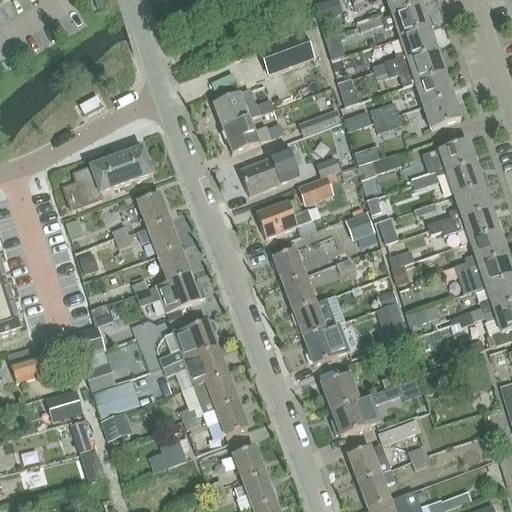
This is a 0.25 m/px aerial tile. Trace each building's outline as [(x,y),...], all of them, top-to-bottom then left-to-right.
[(418,0),(383,0),(390,18),(421,8),(418,0)] [(381,16),(369,21),(372,31),(383,27),(385,31),(393,28),(398,41),(429,31),(429,30),(433,28),(429,18),(425,19),(421,8),(390,18),(383,21),(381,16)] [(369,21),(356,25),(358,29),(360,35),(372,31),(369,21)] [(403,55),(394,58),(395,61),(397,67),(437,53),(429,31),(398,41),(403,55)] [(312,62),(303,36),(258,53),(267,79),(312,62)] [(395,61),(383,66),(387,77),(389,83),(398,80),(402,91),(413,87),(445,76),(437,53),(397,67),(395,61)] [(383,66),(371,69),(373,75),(375,81),(387,77),(383,66)] [(445,76),(413,87),(421,110),(452,99),(445,76)] [(249,92),(212,106),(222,133),(250,122),(250,123),(274,113),(270,102),(255,108),(249,92)] [(452,99),(421,110),(429,133),(460,122),(452,99)] [(79,109),(84,118),(101,108),(96,100),(79,109)] [(381,112),(389,136),(401,132),(393,108),(381,112)] [(377,140),(389,136),(381,112),(369,116),(377,140)] [(336,113),(317,121),(321,133),(340,126),(336,113)] [(344,123),(348,135),(359,131),(355,119),(344,123)] [(250,122),(222,133),(231,157),(284,137),(280,127),(266,132),(265,129),(254,134),(250,123),(250,122)] [(441,169),(433,171),(434,175),(436,181),(445,178),(444,177),(475,166),(468,143),(436,154),(441,169)] [(267,158),(268,163),(239,174),(248,199),(279,188),(278,186),(299,178),(288,150),(267,158)] [(76,189),(63,194),(71,215),(101,204),(99,198),(150,178),(140,151),(89,171),(89,172),(72,179),(76,189)] [(382,163),(373,166),(377,178),(401,170),(397,158),(382,163)] [(316,168),(320,180),(339,173),(335,161),(316,168)] [(475,166),(444,177),(445,178),(452,200),(483,189),(475,166)] [(434,175),(422,179),(426,191),(438,186),(436,181),(434,175)] [(422,179),(409,183),(411,189),(413,195),(426,191),(422,179)] [(299,190),(306,208),(333,198),(326,180),(299,190)] [(456,213),(448,215),(450,220),(452,224),(459,222),(460,222),(491,212),(483,189),(452,200),(456,213)] [(146,232),(168,224),(157,198),(136,206),(146,232)] [(301,217),(296,203),(256,218),(266,243),(310,226),(306,215),(301,217)] [(450,220),(438,225),(439,229),(441,235),(443,239),(463,232),(468,245),(499,235),(491,212),(460,222),(459,222),(452,224),(450,220)] [(353,222),(345,225),(353,246),(373,238),(365,217),(363,218),(353,222)] [(73,220),(54,227),(59,242),(79,235),(73,220)] [(389,222),(377,227),(381,236),(393,232),(389,222)] [(141,247),(150,243),(156,260),(178,251),(168,224),(146,232),(136,236),(141,247)] [(438,225),(425,229),(427,234),(429,239),(441,235),(439,229),(438,225)] [(115,243),(127,238),(124,230),(111,234),(115,243)] [(472,258),(463,262),(464,266),(466,271),(467,273),(476,270),(506,260),(507,260),(507,257),(499,235),(468,245),(472,258)] [(127,238),(115,243),(118,252),(130,247),(127,238)] [(166,286),(188,278),(178,251),(156,260),(166,286)] [(294,253),(272,261),(283,288),(287,286),(304,280),(294,253)] [(339,257),(332,259),(336,268),(349,263),(345,254),(339,257)] [(464,266),(453,270),(457,281),(458,284),(478,277),(483,291),(511,281),(511,273),(507,260),(506,260),(476,270),(467,273),(466,271),(464,266)] [(349,263),(336,268),(339,277),(352,272),(349,263)] [(453,270),(441,274),(443,279),(445,285),(457,281),(453,270)] [(0,339),(19,334),(0,272),(0,339)] [(203,302),(197,287),(192,289),(188,278),(166,286),(147,293),(135,298),(134,298),(138,310),(161,302),(167,317),(198,305),(198,304),(203,302)] [(287,286),(283,288),(293,315),(299,313),(314,307),(304,280),(287,286)] [(487,304),(478,307),(480,313),(482,313),(483,317),(491,314),(511,306),(511,281),(483,291),(487,304)] [(144,283),(131,288),(135,298),(147,293),(144,283)] [(293,317),(292,320),(294,327),(297,328),(303,342),(325,334),(336,329),(326,302),(314,307),(299,313),(293,315),(293,317)] [(470,317),(469,317),(473,326),(485,322),(485,325),(494,322),(498,336),(491,338),(495,349),(511,343),(511,306),(491,314),(483,317),(482,313),(480,313),(470,317)] [(370,316),(356,321),(359,329),(373,324),(370,316)] [(469,317),(458,321),(460,326),(461,330),(473,326),(469,317)] [(183,332),(172,336),(179,355),(183,363),(217,350),(212,336),(215,335),(216,332),(214,325),(210,323),(207,324),(207,323),(183,332)] [(325,334),(303,342),(313,369),(335,360),(345,356),(348,355),(338,328),(336,329),(325,334)] [(103,353),(97,331),(96,332),(73,339),(80,361),(103,353)] [(404,331),(384,339),(388,350),(408,342),(404,331)] [(217,350),(183,363),(193,390),(227,377),(217,350)] [(103,354),(80,362),(84,374),(107,367),(103,354)] [(179,355),(159,362),(162,371),(176,366),(183,363),(179,355)] [(44,358),(10,368),(16,387),(50,377),(44,358)] [(176,366),(162,371),(166,380),(179,375),(176,366)] [(107,367),(84,374),(91,396),(114,388),(107,367)] [(227,377),(193,390),(203,417),(213,413),(237,404),(227,377)] [(320,388),(330,414),(357,404),(347,378),(320,388)] [(393,379),(380,383),(385,394),(397,389),(393,379)] [(130,385),(92,398),(101,422),(139,409),(130,385)] [(511,389),(511,387),(499,390),(506,411),(511,409),(511,389)] [(338,412),(330,414),(334,425),(331,426),(336,439),(339,438),(340,440),(367,430),(379,426),(373,410),(401,399),(397,390),(397,389),(385,394),(357,404),(338,412)] [(74,395),(55,400),(52,401),(58,423),(81,416),(74,395)] [(213,413),(203,417),(207,429),(218,425),(224,440),(247,431),(237,404),(213,413)] [(188,411),(178,415),(181,425),(195,419),(192,409),(188,411)] [(181,425),(184,433),(199,428),(195,419),(181,425)] [(377,437),(381,450),(419,436),(415,423),(377,437)] [(82,425),(69,429),(78,457),(91,453),(82,425)] [(346,458),(357,486),(373,480),(380,477),(381,477),(386,475),(388,474),(390,473),(383,456),(380,458),(377,450),(371,452),(370,449),(346,458)] [(254,451),(232,460),(242,486),(264,478),(254,451)] [(420,451),(407,456),(410,465),(424,460),(420,451)] [(200,461),(202,469),(221,465),(219,456),(200,461)] [(424,460),(410,465),(414,475),(427,469),(424,460)] [(18,473),(23,491),(47,485),(43,467),(18,473)] [(104,483),(100,471),(84,476),(88,488),(104,483)] [(380,477),(357,486),(366,511),(368,511),(391,504),(385,488),(394,484),(390,473),(388,474),(386,475),(381,477),(380,477)] [(242,486),(243,489),(235,492),(238,502),(247,499),(251,511),(254,511),(274,505),(264,478),(242,486)] [(133,496),(128,496),(129,511),(150,511),(147,480),(132,482),(133,496)] [(220,484),(206,489),(209,497),(223,492),(220,484)] [(223,492),(209,497),(213,506),(226,501),(223,492)] [(391,504),(368,511),(420,511),(419,509),(409,511),(406,511),(402,499),(391,504)]
